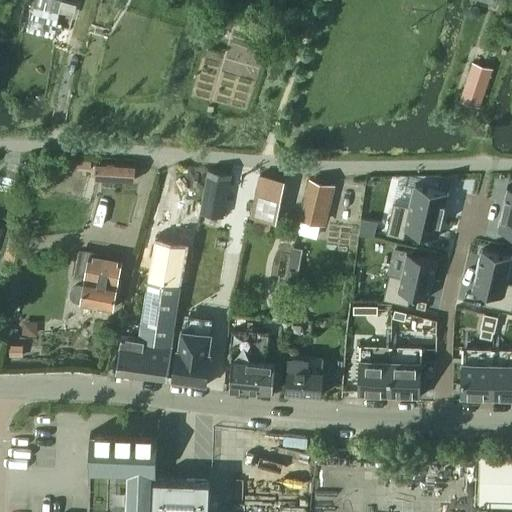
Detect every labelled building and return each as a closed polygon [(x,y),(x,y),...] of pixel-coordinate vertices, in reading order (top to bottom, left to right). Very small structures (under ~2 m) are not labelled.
[(473,63),(460,101),(479,107),(492,69),(473,63)] [(100,179),(134,181),(135,165),(100,163),(100,179)] [(208,169),(200,213),(222,217),(230,173),(208,169)] [(254,216),(278,220),(284,178),(260,174),(254,216)] [(301,218),(322,223),(332,184),(310,179),(301,218)] [(393,203),(386,235),(403,239),(406,229),(437,236),(438,237),(448,193),(447,192),(447,193),(415,186),(415,185),(413,185),(409,206),(393,203)] [(511,188),(507,187),(497,230),(511,233),(511,244),(511,188)] [(116,373),(167,380),(172,346),(171,346),(187,242),(156,237),(149,274),(139,340),(121,337),(116,373)] [(481,250),(471,290),(473,290),(487,293),(484,304),(511,311),(511,308),(511,283),(506,282),(511,257),(510,257),(482,250),(481,250)] [(389,274),(383,300),(408,306),(411,294),(428,298),(437,259),(406,252),(401,276),(389,274)] [(81,304),(113,309),(121,261),(89,255),(84,286),(80,285),(76,285),(72,288),(70,292),(71,297),(73,300),(77,302),(81,303),(81,304)] [(353,305),(353,313),(377,314),(377,305),(353,305)] [(395,309),(393,317),(404,320),(406,312),(395,309)] [(172,381),(206,386),(210,353),(208,352),(211,332),(182,328),(179,348),(177,348),(172,381)] [(229,390),(273,393),(275,363),(266,362),(268,333),(233,331),(230,360),(231,360),(229,390)] [(359,345),(358,394),(389,395),(391,346),(359,345)] [(391,346),(389,395),(420,397),(422,347),(391,346)] [(462,348),(460,398),(491,399),(493,349),(462,348)] [(511,349),(493,349),(491,399),(511,399),(511,349)] [(287,394),(321,396),(322,371),(306,370),(306,359),(289,358),(287,394)] [(87,511),(149,511),(151,472),(155,472),(157,435),(151,435),(151,434),(136,434),(130,434),(130,433),(116,433),(116,434),(110,433),(95,432),(95,433),(90,433),(90,434),(91,434),(87,511)] [(154,478),(152,511),(208,511),(210,481),(154,478)]
